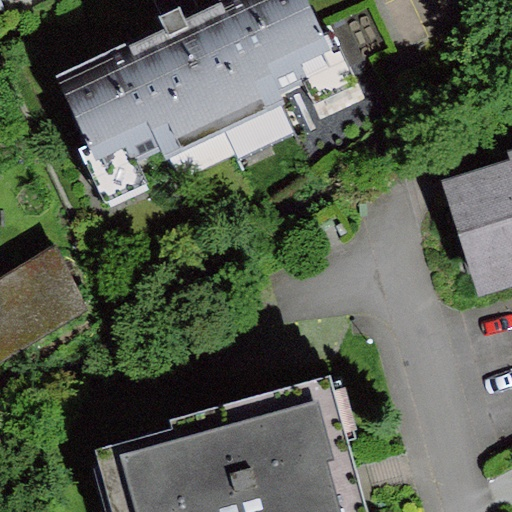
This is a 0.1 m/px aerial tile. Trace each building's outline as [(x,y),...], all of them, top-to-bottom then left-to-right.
[(166,39),(59,90),(97,170),(89,174),(107,212),(148,192),(137,168),(159,158),(165,170),(287,112),(282,102),(307,90),(316,110),(359,90),(334,39),(323,44),(302,0),(247,0),(203,21),(186,29),(180,17),(160,26),(166,39)] [(147,0),(160,26),(180,17),(186,29),(203,21),(192,0),(147,0)] [(509,168),(443,188),(478,304),(511,293),(511,156),(506,158),(509,168)] [(0,364),(91,314),(56,250),(0,281),(0,364)] [(171,439),(95,459),(109,511),(366,511),(333,386),(169,429),(171,439)]
